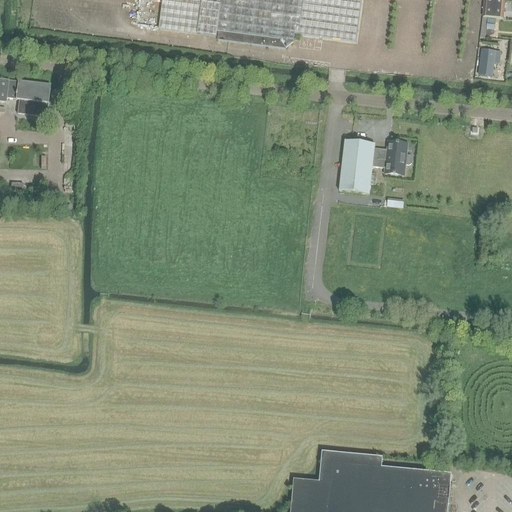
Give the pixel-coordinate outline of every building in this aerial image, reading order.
[(322,0),(317,37),(356,43),(356,41),(357,42),(362,0),(322,0)] [(505,0),(484,0),(483,18),(503,20),(505,0)] [(487,21),(486,29),(494,30),(495,21),(487,21)] [(117,26),(117,34),(146,37),(147,30),(117,26)] [(482,50),(479,76),(493,78),(495,64),(496,52),(482,50)] [(46,118),(49,88),(49,87),(49,86),(0,80),(0,102),(6,103),(6,99),(18,101),(17,115),(46,118)] [(345,142),(339,192),(369,196),(373,168),(385,170),(385,175),(404,177),(405,166),(409,166),(411,165),(412,159),(410,157),(406,157),(407,145),(390,143),(388,143),(388,151),(387,158),(374,156),(375,150),(375,146),(352,143),(345,142)] [(448,511),(451,475),(382,469),(383,459),(322,453),(319,483),(293,481),(290,511),(448,511)]
